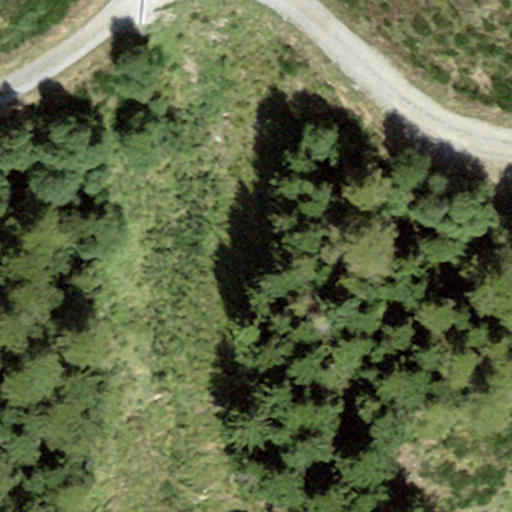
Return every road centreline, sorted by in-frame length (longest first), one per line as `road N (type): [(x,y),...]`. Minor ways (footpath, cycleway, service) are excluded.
road 1 (track): [(301,0),(394,87),(471,134),(511,137)]
road 2 (track): [(0,87),(74,59),(140,0)]
